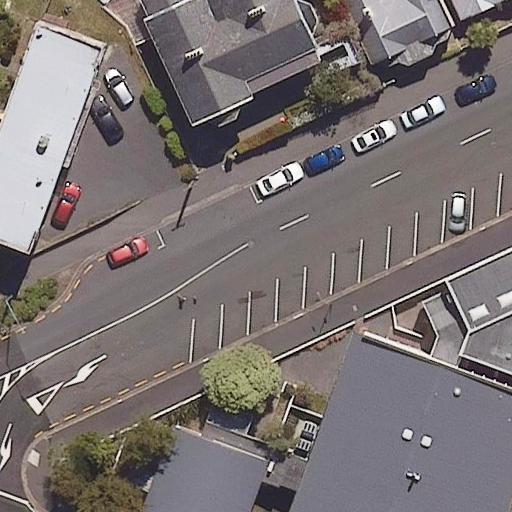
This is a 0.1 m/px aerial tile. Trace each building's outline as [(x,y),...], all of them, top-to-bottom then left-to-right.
[(145,40),(157,35),(203,131),(263,103),(260,96),(332,62),(302,0),(135,0),(128,4),(145,40)] [(350,5),(377,66),(400,56),(405,68),(437,55),(433,47),(456,37),(439,0),(353,0),(355,3),(350,5)] [(457,0),(467,20),(511,0),(457,0)] [(113,55),(43,29),(0,146),(0,240),(39,255),(113,55)] [(495,357),(511,361),(511,274),(464,299),(479,331),(495,357)] [(511,511),(511,369),(375,322),(309,511),(511,511)] [(281,511),(309,433),(211,399),(178,494),(229,511),(281,511)]
